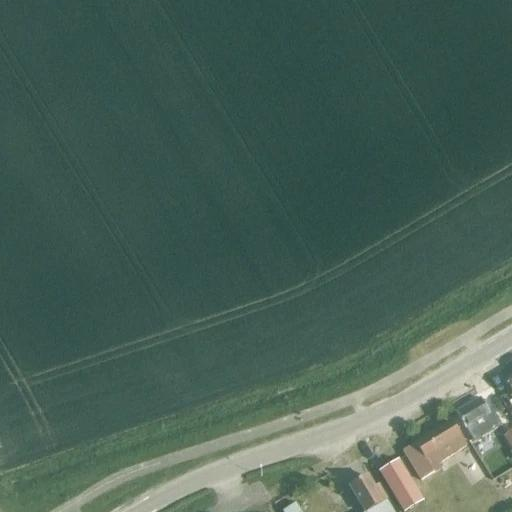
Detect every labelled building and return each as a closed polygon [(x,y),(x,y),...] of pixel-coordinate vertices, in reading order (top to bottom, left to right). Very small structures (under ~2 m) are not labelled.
[(479,399),(457,412),(475,442),(487,435),(497,429),(500,427),(485,401),(482,403),(479,399)] [(437,464),(465,447),(451,423),(404,451),(421,480),(440,469),(437,464)] [(511,428),(502,434),(511,450),(511,428)] [(377,446),(364,454),(373,469),(386,461),(377,446)] [(379,475),(401,511),(407,511),(423,503),(399,463),(379,475)] [(392,511),(386,500),(378,486),(374,488),(367,477),(350,488),(364,511),(392,511)] [(301,511),(295,502),(281,511),(282,511),(301,511)]
